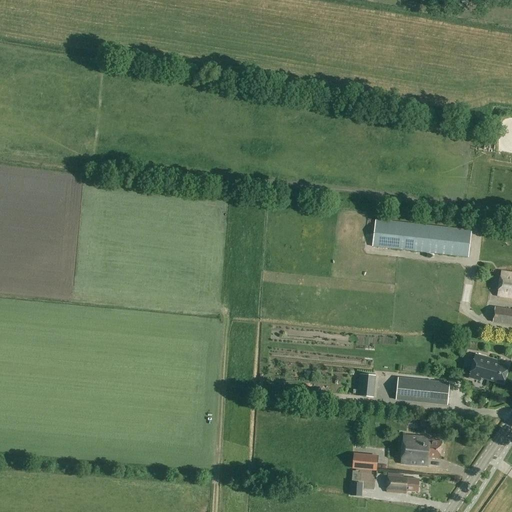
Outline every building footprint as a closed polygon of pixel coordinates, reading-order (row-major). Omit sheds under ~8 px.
[(468,258),(471,231),(375,220),(372,247),(468,258)] [(511,274),(501,273),(497,296),(511,297),(511,274)] [(459,294),(458,306),(466,307),(467,295),(459,294)] [(511,325),(511,310),(495,308),(493,322),(511,325)] [(504,384),(508,368),(499,365),(500,363),(475,356),(469,378),(480,381),(481,378),(504,384)] [(358,397),(374,398),(376,376),(360,374),(358,397)] [(341,377),(341,402),(357,402),(357,377),(341,377)] [(448,406),(450,383),(398,378),(396,401),(448,406)] [(440,460),(442,442),(435,441),(435,439),(403,436),(401,464),(428,467),(428,459),(440,460)] [(377,471),(379,456),(354,454),(352,469),(377,471)] [(417,493),(418,480),(403,479),(403,476),(388,475),(386,493),(406,494),(406,492),(417,493)] [(362,497),(363,483),(351,483),(350,496),(362,497)]
